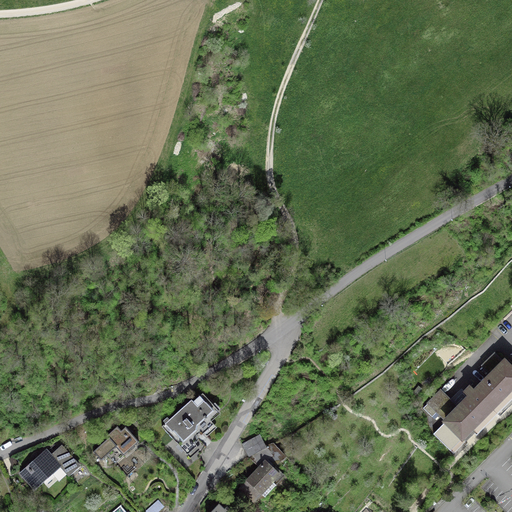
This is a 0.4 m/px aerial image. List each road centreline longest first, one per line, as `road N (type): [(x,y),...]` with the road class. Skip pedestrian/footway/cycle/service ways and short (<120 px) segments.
road 1 (track): [(285,326),(274,299),(296,248),(267,179),(269,132),(318,0)]
road 2 (residential): [(285,326),(178,392),(104,409),(0,454)]
road 3 (residential): [(285,326),(399,244),(511,180)]
road 4 (residential): [(184,511),(265,379),(285,326)]
